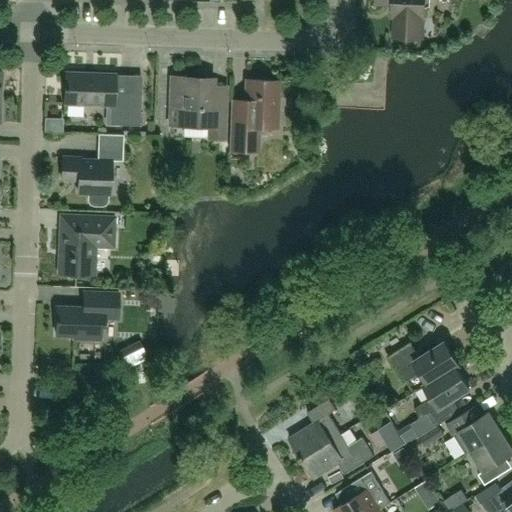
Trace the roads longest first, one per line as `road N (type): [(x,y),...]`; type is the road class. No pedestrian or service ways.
road 1 (residential): [(0,452),(19,440),(31,32)]
road 2 (unclassified): [(31,32),(289,42),(322,31),(338,0)]
